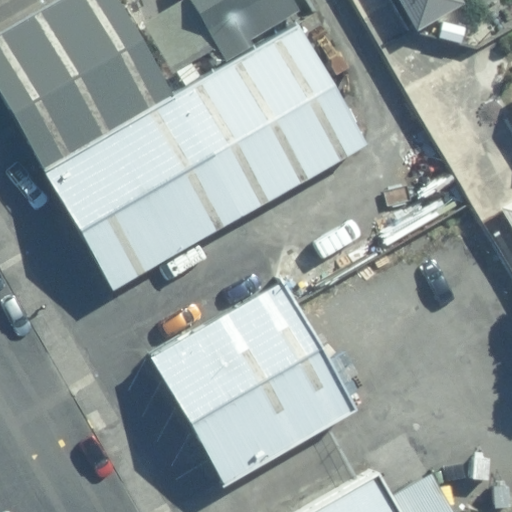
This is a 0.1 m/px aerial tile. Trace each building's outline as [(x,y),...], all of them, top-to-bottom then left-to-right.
[(185,83),(136,0),(57,0),(0,33),(0,70),(53,161),(185,83)] [(393,0),(410,29),(457,1),(456,0),(393,0)] [(185,83),(53,161),(125,282),(375,136),(303,14),(185,83)] [(511,193),(499,200),(511,225),(511,193)] [(365,412),(286,279),(159,353),(238,486),(365,412)] [(412,511),(384,464),(302,511),(412,511)]
